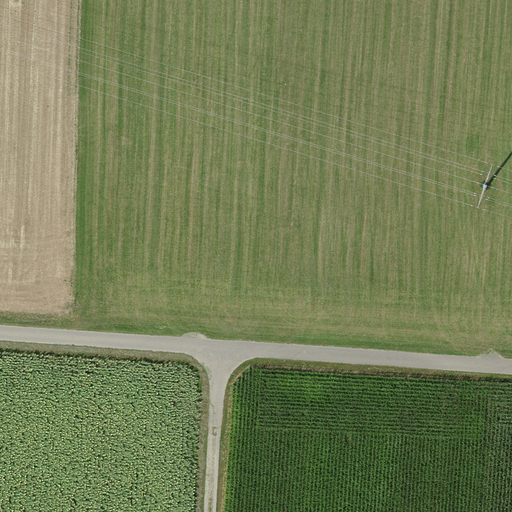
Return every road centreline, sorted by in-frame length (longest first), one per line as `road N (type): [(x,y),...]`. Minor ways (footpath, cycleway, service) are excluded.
road 1 (track): [(511,366),(0,334)]
road 2 (track): [(210,511),(221,349)]
